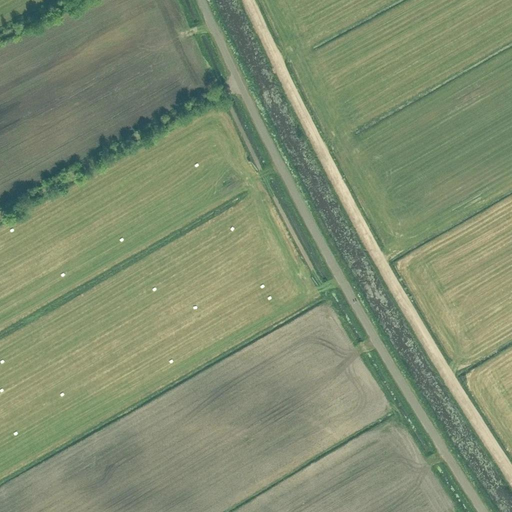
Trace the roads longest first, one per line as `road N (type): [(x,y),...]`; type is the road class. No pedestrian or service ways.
road 1 (unclassified): [(484,511),(336,272),(200,0)]
road 2 (track): [(511,472),(412,321),(247,0)]
